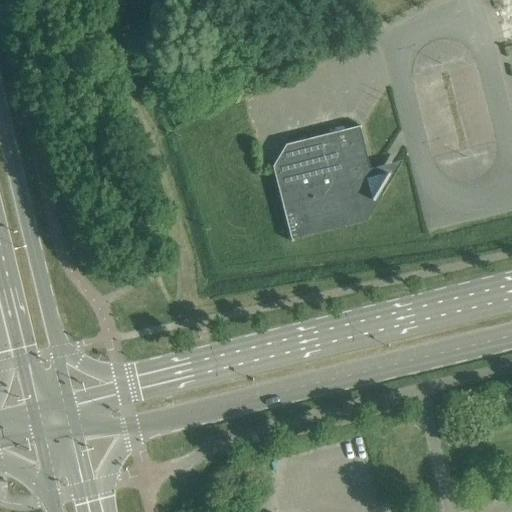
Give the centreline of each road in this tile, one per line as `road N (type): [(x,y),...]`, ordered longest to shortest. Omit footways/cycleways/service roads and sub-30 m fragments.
road 1 (secondary): [(511,285),(123,381)]
road 2 (secondary): [(134,429),(511,333)]
road 3 (secondary): [(57,352),(0,111)]
road 4 (residential): [(399,56),(430,189),(466,206),(511,196)]
road 5 (residential): [(511,152),(487,58),(469,29),(436,23),(413,35),(399,56)]
road 6 (residential): [(399,56),(253,123)]
